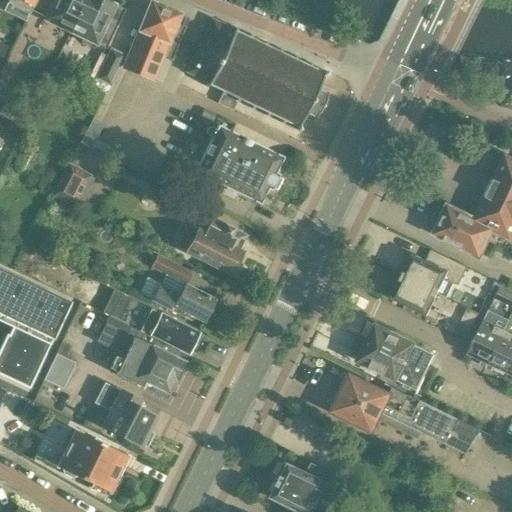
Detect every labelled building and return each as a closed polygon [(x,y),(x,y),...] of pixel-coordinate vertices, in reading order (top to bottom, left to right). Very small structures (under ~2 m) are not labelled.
[(28,15),(32,7),(35,0),(8,0),(6,4),(28,15)] [(69,34),(85,0),(53,0),(43,22),(69,34)] [(85,0),(69,34),(97,47),(98,45),(106,49),(124,10),(102,0),(85,0)] [(164,58),(172,61),(185,27),(182,25),(185,18),(179,15),(180,14),(150,2),(123,70),(154,82),(164,58)] [(190,65),(186,72),(188,74),(207,83),(206,83),(206,86),(209,85),(221,91),(220,92),(222,93),(217,103),(233,111),(237,101),(238,99),(251,105),(251,107),(253,109),(254,107),(266,112),(265,114),(268,115),(269,113),(275,117),(282,120),(281,123),(283,124),(284,121),(296,128),(298,131),(300,130),(299,127),(305,114),(316,119),(319,113),(325,100),(327,94),(317,89),(323,76),(327,74),(326,72),(323,73),(310,67),(311,64),(309,63),(308,66),(295,60),(296,57),(294,56),(293,59),(280,53),(281,50),(279,49),(278,52),(265,46),(266,43),(264,42),(262,41),(253,37),(251,36),(249,35),(248,37),(236,32),(237,29),(235,28),(234,31),(211,20),(210,22),(200,44),(190,65)] [(100,56),(86,85),(104,94),(123,56),(110,50),(106,58),(100,56)] [(7,96),(0,111),(0,114),(20,124),(29,106),(7,96)] [(0,146),(11,124),(0,118),(0,146)] [(91,149),(102,127),(91,121),(80,143),(91,149)] [(194,173),(259,205),(267,190),(271,192),(279,175),(275,173),(283,157),(217,125),(194,173)] [(511,161),(506,158),(476,220),(511,237),(511,161)] [(79,209),(96,178),(69,163),(52,195),(79,209)] [(472,228),(476,220),(447,206),(433,235),(445,240),(444,241),(460,249),(461,248),(461,249),(465,241),(476,247),(483,233),(472,228)] [(218,265),(228,271),(229,270),(234,269),(239,259),(237,255),(237,253),(236,253),(239,247),(244,236),(231,230),(232,228),(224,224),(224,226),(216,222),(216,221),(193,210),(176,244),(188,249),(187,251),(218,265)] [(406,267),(401,277),(437,294),(445,279),(456,284),(464,266),(443,256),(438,267),(409,253),(403,265),(406,267)] [(157,256),(151,267),(187,285),(193,274),(157,256)] [(0,268),(0,322),(11,327),(8,335),(6,334),(0,346),(0,375),(29,389),(70,302),(0,268)] [(153,295),(150,301),(157,304),(183,317),(184,314),(203,323),(215,299),(164,275),(159,286),(158,285),(153,295)] [(440,314),(430,309),(437,294),(401,277),(396,286),(393,285),(387,298),(436,322),(440,314)] [(102,313),(108,316),(178,351),(186,355),(189,349),(193,351),(201,335),(197,333),(198,332),(160,314),(114,291),(102,313)] [(467,309),(456,332),(467,337),(478,314),(467,309)] [(471,346),(467,354),(488,364),(504,331),(508,321),(488,311),(483,321),(471,346)] [(142,387),(159,396),(162,391),(167,393),(173,379),(174,380),(183,362),(174,358),(178,351),(108,316),(96,341),(119,353),(117,357),(115,356),(109,368),(116,372),(115,374),(142,387)] [(434,355),(423,349),(376,326),(375,328),(373,328),(367,339),(369,340),(367,343),(356,337),(350,349),(361,355),(361,356),(362,356),(359,362),(363,364),(396,381),(394,384),(416,395),(425,377),(424,376),(434,355)] [(511,334),(504,331),(488,364),(507,373),(511,362),(511,334)] [(64,389),(76,364),(58,355),(45,380),(64,389)] [(452,431),(457,419),(419,401),(384,384),(381,391),(350,376),(349,378),(347,378),(342,389),(344,390),(340,397),(336,395),(331,405),(335,407),(333,412),(372,431),(377,421),(417,439),(420,432),(469,454),(474,442),(452,431)] [(102,427),(140,446),(141,444),(145,446),(152,434),(147,432),(149,430),(148,429),(154,417),(134,407),(138,400),(119,391),(119,392),(103,384),(92,405),(109,413),(102,427)] [(0,391),(0,409),(14,414),(19,398),(0,391)] [(479,430),(457,419),(452,431),(474,442),(479,430)] [(74,431),(56,467),(62,470),(64,474),(71,478),(76,477),(109,493),(127,456),(107,447),(108,445),(95,439),(94,441),(74,431)] [(308,474),(284,462),(276,479),(280,481),(271,498),(289,507),(288,509),(293,511),(324,511),(316,507),(320,498),(331,504),(338,489),(327,484),(332,475),(312,466),(308,474)]
